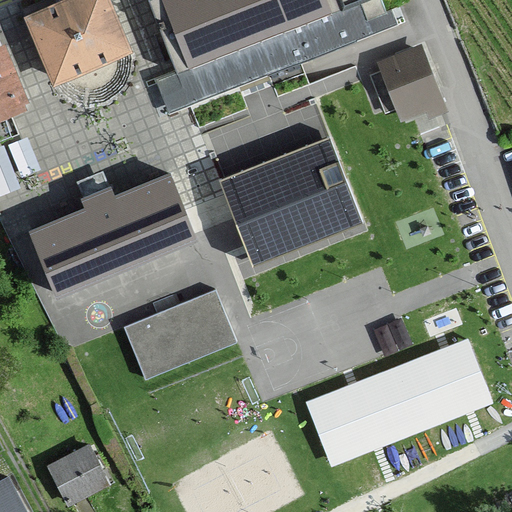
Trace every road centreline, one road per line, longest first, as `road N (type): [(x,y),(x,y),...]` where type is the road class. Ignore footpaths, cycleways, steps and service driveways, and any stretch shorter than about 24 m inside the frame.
road 1 (residential): [(511,251),(422,0)]
road 2 (track): [(357,511),(511,432)]
